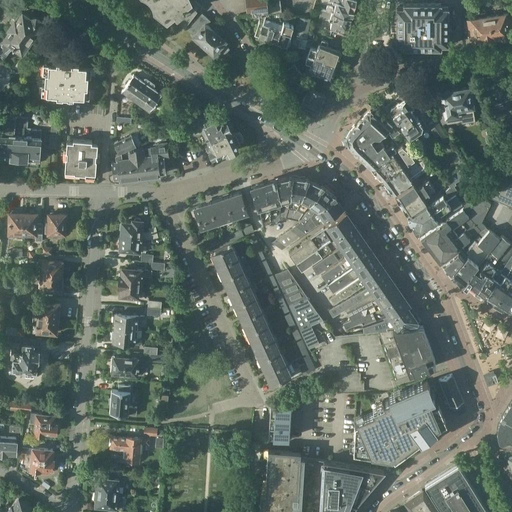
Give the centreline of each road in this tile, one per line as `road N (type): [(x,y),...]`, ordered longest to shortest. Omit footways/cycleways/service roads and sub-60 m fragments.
road 1 (secondary): [(311,148),(372,207),(440,309),(480,416),(474,431),(369,511)]
road 2 (residential): [(97,197),(71,511)]
road 3 (secondary): [(74,0),(311,148)]
road 4 (residential): [(253,398),(168,195)]
road 5 (residential): [(340,99),(407,68),(493,60)]
road 6 (residential): [(311,148),(168,195)]
